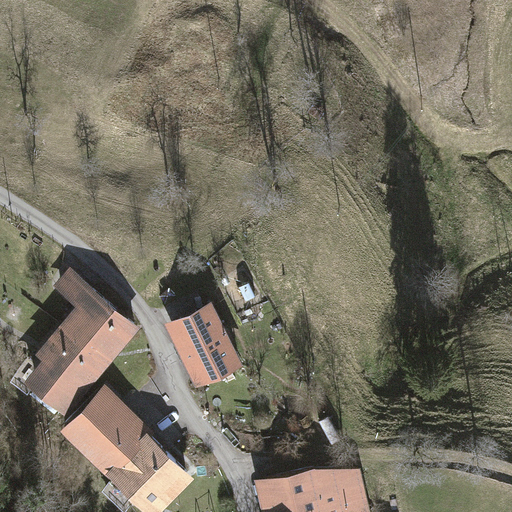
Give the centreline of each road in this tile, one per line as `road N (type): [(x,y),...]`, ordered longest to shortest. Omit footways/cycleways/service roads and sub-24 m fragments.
road 1 (unclassified): [(243,511),(231,466),(133,298),(73,243),(0,194)]
road 2 (track): [(511,469),(426,452),(231,466)]
